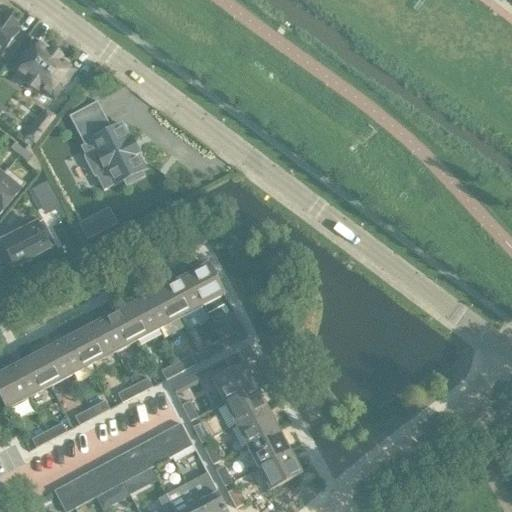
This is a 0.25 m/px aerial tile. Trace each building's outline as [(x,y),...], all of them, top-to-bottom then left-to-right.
[(0,18),(0,57),(19,32),(16,30),(19,27),(3,15),(1,19),(0,18)] [(13,70),(54,101),(75,72),(62,61),(63,60),(50,50),(49,51),(35,41),(13,70)] [(97,103),(70,118),(85,146),(81,148),(86,157),(84,158),(95,179),(97,178),(104,192),(123,181),(127,187),(145,178),(142,172),(145,170),(122,126),(112,132),(97,103)] [(10,150),(19,157),(24,151),(15,144),(10,150)] [(24,151),(19,157),(28,164),(33,158),(24,151)] [(3,176),(0,180),(0,215),(18,194),(25,185),(7,170),(2,176),(3,176)] [(46,214),(63,206),(49,180),(32,188),(46,214)] [(43,222),(2,244),(15,268),(56,246),(43,222)] [(192,266),(182,271),(202,309),(225,297),(208,265),(195,272),(192,266)] [(181,320),(202,309),(182,271),(174,275),(178,281),(164,288),(181,320)] [(159,332),(181,320),(164,288),(151,295),(148,289),(139,293),(159,332)] [(138,343),(159,332),(139,293),(131,298),(134,304),(121,311),(138,343)] [(116,354),(138,343),(121,311),(108,318),(105,311),(96,316),(116,354)] [(95,366),(116,354),(96,316),(87,321),(90,327),(78,333),(95,366)] [(73,377),(95,366),(78,333),(65,340),(62,334),(53,339),(73,377)] [(219,342),(224,351),(239,343),(234,334),(219,342)] [(52,388),(73,377),(53,339),(44,343),(47,348),(34,355),(52,388)] [(224,351),(219,342),(205,350),(209,358),(224,351)] [(30,400),(52,388),(34,355),(21,362),(18,357),(10,361),(30,400)] [(176,364),(181,373),(196,365),(191,357),(176,364)] [(30,400),(10,361),(1,366),(5,372),(0,374),(0,397),(8,412),(30,400)] [(181,373),(176,364),(161,372),(166,381),(181,373)] [(226,404),(257,388),(245,365),(214,382),(226,404)] [(133,387),(138,396),(152,388),(148,379),(133,387)] [(138,396),(133,387),(118,395),(122,404),(138,396)] [(226,404),(237,426),(268,409),(257,388),(226,404)] [(90,410),(95,419),(109,411),(105,402),(90,410)] [(190,402),(181,407),(190,423),(198,418),(190,402)] [(279,431),(268,409),(237,426),(248,447),(279,431)] [(95,419),(90,410),(75,418),(79,427),(95,419)] [(170,430),(182,453),(192,447),(180,424),(170,430)] [(47,432),(52,441),(66,433),(62,425),(47,432)] [(193,429),(201,444),(209,440),(201,425),(193,429)] [(182,453),(170,430),(159,436),(171,458),(182,453)] [(291,452),(279,431),(248,447),(260,468),(291,452)] [(52,441),(47,432),(32,441),(36,449),(52,441)] [(171,458),(159,436),(149,441),(161,464),(171,458)] [(161,464),(149,441),(138,447),(150,470),(161,464)] [(205,451),(213,465),(220,461),(213,446),(205,451)] [(150,470),(138,447),(127,453),(140,475),(150,470)] [(291,452),(260,468),(272,491),(302,475),(291,452)] [(140,475),(127,453),(117,458),(129,481),(140,475)] [(129,481),(117,458),(107,464),(119,486),(129,481)] [(119,486),(107,464),(96,469),(108,492),(119,486)] [(224,467),(216,472),(224,487),(232,482),(224,467)] [(108,492),(96,469),(86,475),(98,498),(108,492)] [(209,499),(196,506),(199,511),(226,511),(207,474),(198,479),(209,499)] [(98,498),(86,475),(75,481),(87,503),(98,498)] [(65,486),(77,509),(87,503),(75,481),(65,486)] [(188,510),(183,511),(199,511),(196,506),(186,485),(177,489),(188,510)] [(64,511),(70,511),(77,509),(65,486),(54,492),(64,511)] [(236,490),(228,494),(235,508),(244,504),(236,490)] [(173,511),(165,496),(156,500),(162,511),(173,511)]
